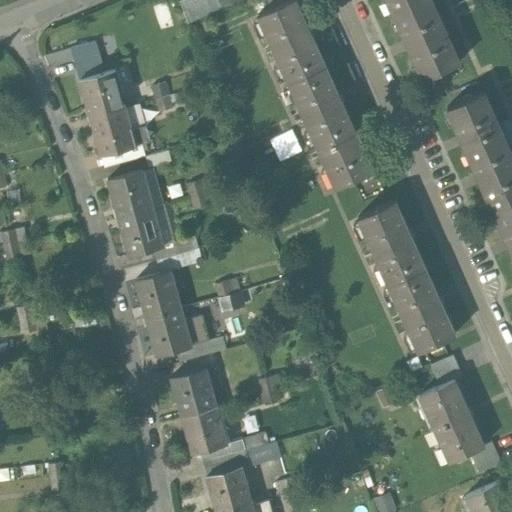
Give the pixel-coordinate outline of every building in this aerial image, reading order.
[(184,0),(179,2),(187,23),(244,0),(184,0)] [(290,0),(271,8),(259,14),(289,80),(325,64),(296,0),(290,0)] [(267,0),(271,8),(290,0),(267,0)] [(388,0),(394,13),(422,0),(388,0)] [(429,0),(422,0),(394,13),(423,78),(458,63),(429,0)] [(325,64),(289,80),(319,146),(355,130),(325,64)] [(114,69),(80,79),(91,117),(124,107),(114,69)] [(165,82),(152,86),(156,98),(168,95),(165,82)] [(483,92),(448,107),(465,145),(500,129),(483,92)] [(168,95),(156,98),(160,111),(172,108),(168,95)] [(124,107),(91,117),(101,154),(135,145),(124,107)] [(511,155),(500,129),(465,145),(495,211),(511,203),(511,155)] [(355,130),(319,146),(336,185),(372,169),(355,130)] [(141,169),(108,179),(119,217),(152,207),(141,169)] [(200,180),(187,183),(190,196),(204,192),(200,180)] [(204,192),(190,196),(194,209),(207,205),(204,192)] [(424,266),(394,199),(360,214),(390,281),(424,266)] [(511,203),(495,211),(511,248),(511,203)] [(152,207),(119,217),(130,255),(163,246),(152,207)] [(15,231),(1,234),(6,260),(20,258),(15,231)] [(424,266),(390,281),(419,347),(453,332),(424,266)] [(170,272),(138,281),(147,316),(180,308),(170,272)] [(228,280),(215,284),(219,297),(232,293),(228,280)] [(232,293),(219,297),(222,310),(236,306),(232,293)] [(31,308),(18,310),(23,336),(37,333),(31,308)] [(180,308),(147,316),(158,355),(208,341),(201,315),(183,320),(180,308)] [(452,354),(431,364),(440,385),(454,379),(462,375),(452,354)] [(206,369),(172,378),(182,415),(216,406),(206,369)] [(271,376),(258,380),(262,392),(275,389),(271,376)] [(484,445),(454,379),(440,385),(420,394),(450,460),(470,451),(484,445)] [(47,383),(33,386),(39,412),(53,409),(47,383)] [(275,389),(262,392),(266,405),(279,401),(275,389)] [(216,406),(182,415),(192,452),(200,450),(226,443),(216,406)] [(200,450),(203,463),(247,451),(243,439),(226,443),(200,450)] [(484,445),(470,451),(479,471),(501,462),(492,441),(484,445)] [(203,463),(207,476),(241,466),(250,463),(247,451),(203,463)] [(63,463),(49,465),(53,492),(67,490),(63,463)] [(241,466),(207,476),(216,511),(220,511),(251,503),(241,466)] [(299,476),(286,479),(289,493),(303,489),(299,476)] [(511,511),(511,509),(499,481),(466,496),(473,511),(511,511)] [(272,511),(269,499),(251,503),(253,511),(272,511)] [(253,511),(251,503),(220,511),(253,511)]
